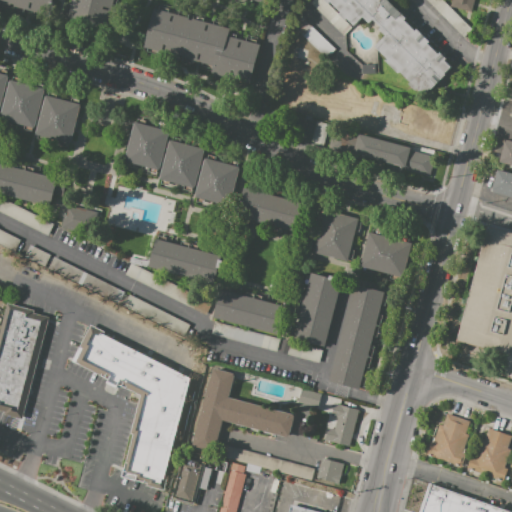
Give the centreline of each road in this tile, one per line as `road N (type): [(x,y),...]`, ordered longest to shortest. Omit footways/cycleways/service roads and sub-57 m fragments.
road 1 (residential): [(453,214),(318,176),(196,106),(0,41)]
road 2 (tertiary): [(510,0),(410,367)]
road 3 (tertiary): [(410,367),(373,511)]
